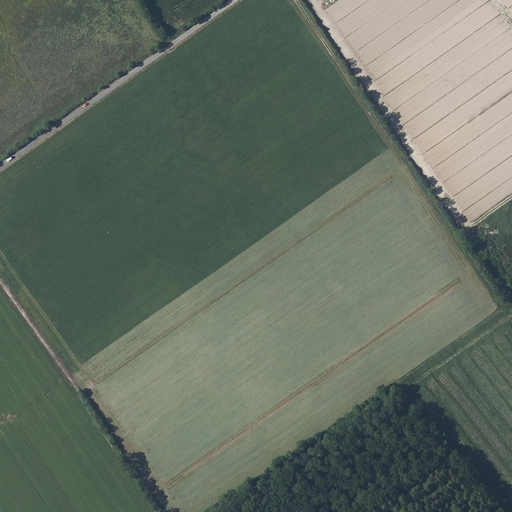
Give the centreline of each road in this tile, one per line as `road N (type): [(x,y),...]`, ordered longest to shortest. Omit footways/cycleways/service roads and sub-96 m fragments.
road 1 (track): [(309,0),(457,214),(470,228),(478,225),(505,258)]
road 2 (unclassified): [(0,168),(236,0)]
